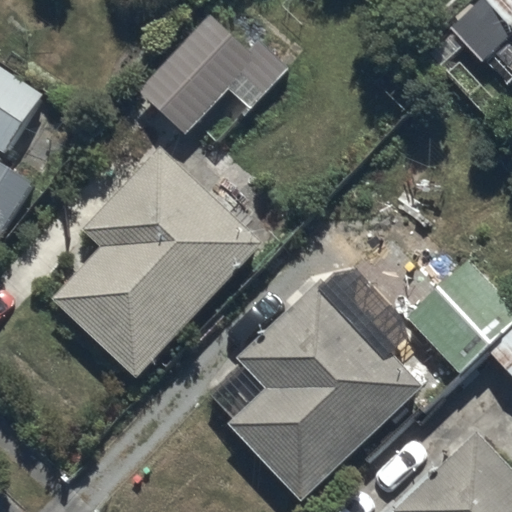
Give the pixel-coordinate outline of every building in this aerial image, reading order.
[(511,0),(491,0),(511,22),(511,32),(495,49),(511,67),(511,0)] [(217,8),(143,89),(189,131),(233,82),(255,103),(288,66),(260,41),(257,45),(217,8)] [(0,57),(0,146),(9,153),(50,90),(0,57)] [(103,242),(54,294),(140,375),(267,240),(165,145),(87,227),(103,242)] [(0,157),(0,233),(1,234),(36,182),(0,157)] [(511,299),(471,254),(408,311),(463,372),(511,327),(511,299)] [(268,381),(231,417),(311,499),(429,384),(320,272),(239,351),(268,381)] [(511,333),(495,349),(511,367),(511,333)] [(407,511),(511,511),(511,457),(484,428),(402,506),(407,511)]
